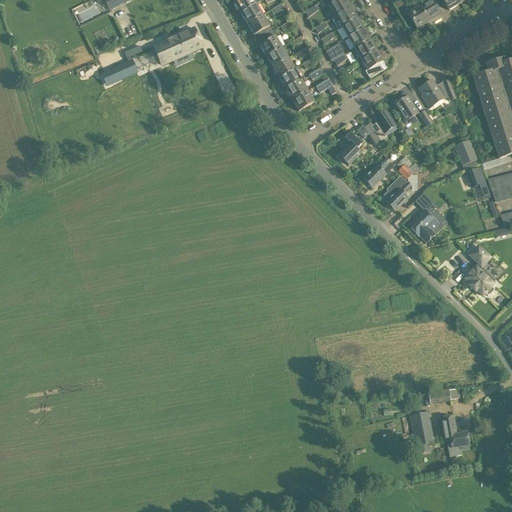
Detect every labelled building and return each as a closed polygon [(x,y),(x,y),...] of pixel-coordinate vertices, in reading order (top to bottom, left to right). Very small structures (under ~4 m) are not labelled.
[(104,0),(110,11),(132,0),(104,0)] [(252,0),(240,0),(234,4),(240,15),(256,5),(252,0)] [(345,0),(338,0),(329,6),(335,17),(351,8),(345,0)] [(426,4),(419,8),(429,23),(433,21),(435,23),(441,20),(439,17),(440,16),(430,0),(426,0),(424,1),(426,4)] [(442,0),(449,11),(460,4),(457,0),(442,0)] [(256,5),(240,15),(247,25),(263,16),(256,5)] [(281,5),(271,12),(273,16),(284,11),(281,5)] [(315,7),(305,13),(308,19),(318,11),(315,7)] [(351,8),(335,17),(342,28),(357,19),(351,8)] [(411,9),(406,12),(417,30),(429,23),(419,8),(413,12),(411,9)] [(263,16),(247,25),(254,37),(269,27),(263,16)] [(357,19),(342,28),(348,39),(363,30),(357,19)] [(290,22),(280,28),(283,32),(294,27),(290,22)] [(325,23),(315,30),(318,35),(328,28),(325,23)] [(194,30),(154,48),(162,66),(202,48),(194,30)] [(363,30),(348,39),(354,50),(370,40),(363,30)] [(332,34),(321,40),(325,46),(334,38),(332,34)] [(275,38),(260,47),(266,58),(282,49),(275,38)] [(300,38),(290,44),(292,48),(304,44),(300,38)] [(370,40),(354,50),(361,60),(376,51),(370,40)] [(345,56),(338,45),(326,52),(332,63),(334,62),(344,56),(345,56)] [(140,47),(124,54),(127,60),(142,53),(140,47)] [(282,49),(266,58),(273,69),(288,60),(282,49)] [(306,49),(296,55),(299,59),(310,55),(306,49)] [(376,51),(361,60),(367,71),(365,72),(369,80),(383,71),(379,64),(383,62),(376,51)] [(344,56),(334,62),(337,68),(347,60),(344,56)] [(132,60),(112,69),(118,82),(138,73),(132,60)] [(288,60),(273,69),(279,80),(295,70),(288,60)] [(313,60),(303,66),(305,70),(316,65),(313,60)] [(489,73),(483,75),(474,78),(499,160),(511,156),(511,61),(505,64),(504,60),(487,65),(489,73)] [(487,65),(481,67),(483,75),(489,73),(487,65)] [(351,67),(340,73),(344,78),(353,71),(351,67)] [(295,70),(279,80),(286,91),(301,81),(295,70)] [(320,71),(309,77),(312,81),(323,76),(320,71)] [(139,77),(128,82),(133,93),(144,88),(139,77)] [(320,94),(332,87),(328,80),(324,83),(316,87),(320,94)] [(432,81),(419,90),(423,96),(421,97),(429,110),(448,98),(449,102),(456,100),(449,80),(442,83),(443,85),(437,89),(432,81)] [(301,81),(286,91),(292,101),(308,92),(301,81)] [(308,92),(292,101),(299,113),(314,103),(308,92)] [(399,100),(392,105),(397,113),(398,112),(405,123),(418,114),(408,97),(400,102),(399,100)] [(369,125),(364,128),(376,145),(380,142),(381,143),(387,138),(386,137),(385,135),(395,128),(385,112),(374,119),(377,124),(371,128),(369,125)] [(425,113),(420,116),(427,127),(432,124),(425,113)] [(369,135),(363,126),(357,132),(364,139),(369,135)] [(339,156),(348,166),(360,154),(356,150),(362,144),(350,131),(342,139),(347,145),(350,142),(354,145),(353,146),(351,144),(339,156)] [(469,142),(453,149),(462,168),(459,169),(461,173),(480,165),(478,160),(477,161),(469,142)] [(405,158),(396,166),(400,170),(398,172),(402,176),(413,166),(405,158)] [(376,167),(363,180),(372,189),(394,168),(386,159),(377,168),(376,167)] [(413,166),(402,176),(406,181),(412,175),(414,176),(420,171),(414,165),(413,166)] [(469,173),(474,189),(480,186),(481,188),(484,198),(489,196),(480,169),(469,173)] [(510,188),(507,176),(501,177),(505,189),(510,188)] [(505,189),(501,177),(496,179),(499,191),(505,189)] [(389,193),(384,197),(388,201),(386,203),(395,212),(412,195),(412,187),(408,183),(406,185),(400,179),(387,191),(389,193)] [(499,191),(496,179),(488,181),(492,192),(499,191)] [(508,201),(505,189),(499,191),(502,202),(508,201)] [(502,202),(499,191),(492,192),(496,204),(502,202)] [(424,212),(408,227),(419,238),(419,237),(427,244),(435,236),(432,233),(439,226),(442,229),(447,224),(434,210),(436,207),(429,200),(423,205),(426,209),(427,208),(432,212),(428,216),(424,212)] [(508,215),(501,217),(505,228),(511,227),(508,215)] [(477,248),(469,257),(478,265),(464,280),(470,286),(469,287),(474,292),(476,291),(482,297),(484,295),(487,297),(489,297),(493,292),(493,290),(491,288),(493,285),(492,284),(494,282),(480,268),(489,259),(477,248)] [(451,402),(449,391),(448,389),(428,393),(430,405),(451,402)] [(416,448),(434,444),(427,414),(409,418),(416,448)] [(468,446),(466,434),(456,436),(453,418),(440,420),(444,443),(450,442),(451,445),(447,446),(449,459),(462,456),(461,452),(468,451),(467,447),(468,446)]
